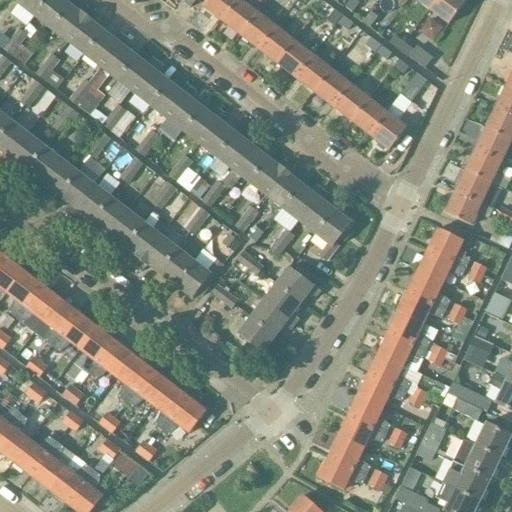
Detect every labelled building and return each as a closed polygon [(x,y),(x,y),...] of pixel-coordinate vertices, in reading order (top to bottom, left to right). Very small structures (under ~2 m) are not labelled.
[(20,0),(16,6),(33,18),(47,0),(20,0)] [(47,0),(33,18),(50,31),(69,6),(61,0),(47,0)] [(185,0),(183,4),(189,9),(194,3),(196,0),(185,0)] [(207,0),(202,7),(221,22),(238,0),(207,0)] [(238,0),(221,22),(239,36),(257,14),(259,11),(248,3),(250,0),(238,0)] [(354,0),(351,0),(345,8),(352,14),(360,4),(354,0)] [(415,0),(429,11),(437,0),(415,0)] [(461,0),(437,0),(429,11),(449,25),(465,3),(461,0)] [(69,6),(50,31),(66,44),(91,12),(86,8),(80,14),(69,6)] [(327,21),(334,27),(343,16),(335,10),(327,21)] [(91,12),(66,44),(71,48),(83,57),(102,32),(92,24),(97,16),(91,12)] [(370,29),(378,19),(370,12),(362,22),(370,29)] [(239,36),(258,51),(275,29),(257,14),(239,36)] [(353,25),(343,17),(338,23),(348,31),(353,25)] [(275,29),(258,51),(277,65),(294,43),(275,29)] [(19,30),(12,39),(20,46),(27,37),(27,36),(23,33),(19,30)] [(102,32),(83,57),(87,60),(99,70),(124,38),(119,34),(113,40),(102,32)] [(395,35),(388,44),(399,51),(405,43),(395,35)] [(124,38),(99,70),(109,77),(116,83),(135,58),(125,50),(130,42),(124,38)] [(371,38),(365,46),(375,53),(381,46),(371,38)] [(12,39),(3,50),(12,57),(20,46),(12,39)] [(277,65),(295,80),(312,58),(294,43),(277,65)] [(417,47),(414,51),(405,43),(399,51),(408,59),(409,57),(425,69),(433,59),(417,47)] [(386,62),(392,55),(382,47),(376,54),(386,62)] [(51,55),(44,64),(53,71),(60,62),(51,55)] [(12,64),(3,57),(0,60),(0,71),(3,74),(12,64)] [(135,58),(116,83),(133,96),(158,64),(152,59),(146,66),(135,58)] [(295,80),(314,94),(331,72),(312,58),(295,80)] [(409,67),(399,60),(393,68),(403,75),(409,67)] [(35,75),(44,82),(53,71),(44,64),(35,75)] [(158,64),(133,96),(149,109),(169,84),(159,76),(158,75),(163,68),(158,64)] [(331,72),(314,94),(332,108),(349,86),(331,72)] [(428,82),(417,74),(400,95),(411,103),(428,82)] [(88,92),(93,86),(89,83),(85,80),(77,90),(85,96),(88,92)] [(45,88),(35,82),(28,91),(37,98),(45,88)] [(169,84),(149,109),(166,122),(191,89),(185,85),(178,91),(169,84)] [(368,101),(349,86),(332,108),(351,123),(368,101)] [(511,90),(506,88),(496,109),(511,116),(511,90)] [(191,89),(166,122),(182,134),(202,109),(194,103),(191,101),(196,93),(191,89)] [(69,100),(77,106),(85,96),(77,90),(69,100)] [(28,91),(20,103),(29,109),(37,98),(28,91)] [(77,106),(90,116),(95,110),(101,102),(88,92),(85,96),(77,106)] [(386,115),(368,101),(351,123),(369,137),(386,115)] [(119,123),(126,113),(118,106),(110,116),(119,123)] [(78,114),(69,108),(61,117),(70,125),(78,114)] [(202,109),(182,134),(199,147),(218,122),(224,115),(218,110),(211,117),(202,109)] [(511,116),(496,109),(485,130),(511,143),(511,141),(511,116)] [(0,112),(0,134),(10,121),(0,112)] [(388,152),(406,130),(386,115),(369,137),(388,152)] [(102,126),(111,133),(119,123),(110,116),(102,126)] [(61,117),(53,128),(62,135),(70,125),(61,117)] [(10,121),(0,134),(0,154),(1,155),(0,157),(0,164),(2,166),(27,133),(10,121)] [(218,122),(199,147),(215,160),(235,135),(218,122)] [(153,147),(160,137),(151,130),(143,140),(153,147)] [(485,130),(475,151),(501,164),(502,162),(511,143),(485,130)] [(27,133),(2,166),(8,171),(14,165),(23,172),(43,146),(27,133)] [(111,140),(102,133),(94,142),(103,150),(111,140)] [(235,135),(215,160),(231,172),(232,173),(252,148),(250,147),(235,135)] [(135,151),(144,158),(153,147),(143,140),(135,151)] [(217,181),(211,189),(220,196),(226,189),(230,192),(240,179),(249,186),(268,161),(263,157),(257,153),(262,145),(256,140),(250,147),(252,148),(232,173),(231,172),(221,185),(217,181)] [(94,142),(86,154),(95,160),(103,150),(94,142)] [(43,146),(23,172),(35,181),(30,188),(35,191),(60,159),(43,146)] [(475,151),(465,172),(491,185),(496,173),(501,164),(475,151)] [(188,170),(193,163),(184,156),(177,166),(186,172),(188,170)] [(144,165),(135,158),(127,168),(136,175),(144,165)] [(60,159),(35,191),(41,196),(47,190),(56,198),(76,172),(60,159)] [(268,161),(249,186),(265,199),(290,167),(284,162),(277,168),(268,161)] [(168,176),(178,183),(186,172),(177,166),(168,176)] [(290,167),(265,199),(282,212),(301,187),(298,184),(290,178),(295,170),(290,167)] [(127,168),(119,179),(128,186),(136,175),(127,168)] [(200,180),(188,170),(186,172),(178,183),(191,193),(200,180)] [(76,172),(56,198),(67,206),(63,213),(68,217),(93,184),(76,172)] [(465,172),(455,193),(492,212),(497,201),(485,196),(491,185),(465,172)] [(208,187),(200,180),(191,193),(199,199),(208,187)] [(93,184),(68,217),(74,222),(80,216),(89,223),(110,197),(93,184)] [(177,190),(168,184),(160,193),(169,200),(177,190)] [(301,187),(282,212),(298,225),(323,193),(317,187),(310,194),(301,187)] [(220,196),(211,189),(202,201),(211,209),(220,196)] [(160,193),(152,204),(161,211),(169,200),(160,193)] [(323,193),(298,225),(315,238),(334,213),(333,211),(323,204),(328,196),(323,193)] [(455,193),(444,215),(470,227),(476,215),(489,220),(492,212),(455,193)] [(110,197),(89,223),(100,232),(96,239),(101,242),(126,210),(110,197)] [(259,214),(250,207),(243,216),(252,223),(259,214)] [(511,213),(501,208),(496,218),(506,224),(511,213)] [(210,216),(201,209),(193,219),(202,226),(210,216)] [(126,210),(101,242),(107,247),(113,241),(123,249),(143,223),(126,210)] [(334,213),(315,238),(327,247),(319,257),(328,263),(339,247),(336,244),(339,241),(345,245),(351,237),(345,233),(351,225),(334,213)] [(235,228),(255,243),(260,237),(249,228),(252,223),(243,216),(235,228)] [(193,219),(185,230),(194,236),(202,226),(193,219)] [(143,223),(123,249),(134,257),(129,264),(134,268),(159,235),(143,223)] [(294,237),(285,230),(278,239),(287,246),(294,237)] [(462,243),(437,230),(427,252),(465,271),(470,261),(465,258),(466,254),(458,251),(462,243)] [(159,235),(134,268),(141,273),(147,267),(156,274),(176,248),(159,235)] [(278,239),(275,244),(270,250),(271,252),(279,258),(287,246),(278,239)] [(176,248),(156,274),(167,283),(162,290),(169,295),(174,288),(172,287),(192,261),(176,248)] [(243,252),(237,260),(246,268),(247,269),(253,261),(253,260),(243,252)] [(465,271),(427,252),(417,272),(442,285),(447,274),(462,277),(465,271)] [(4,258),(0,262),(0,290),(5,294),(22,272),(4,258)] [(192,261),(172,287),(174,288),(189,300),(195,293),(200,297),(207,289),(205,287),(221,266),(218,264),(215,261),(207,272),(192,261)] [(253,261),(247,269),(257,277),(264,269),(253,261)] [(474,264),(471,271),(482,277),(486,270),(474,264)] [(308,293),(316,298),(320,292),(313,286),(287,267),(274,284),(301,303),(308,293)] [(471,271),(467,279),(479,284),(482,277),(471,271)] [(22,272),(5,294),(14,301),(9,314),(15,319),(40,286),(22,272)] [(438,293),(442,285),(417,272),(407,293),(445,311),(449,302),(438,293)] [(274,284),(262,301),(295,326),(299,320),(293,314),(301,303),(274,284)] [(212,310),(218,299),(220,301),(228,292),(218,285),(211,294),(203,306),(212,310)] [(40,286),(15,319),(23,325),(34,316),(41,322),(58,300),(40,286)] [(232,310),(235,306),(239,301),(228,292),(220,301),(232,310)] [(407,293),(397,313),(422,326),(427,315),(442,319),(445,311),(407,293)] [(41,322),(33,332),(34,333),(45,342),(51,347),(76,314),(58,300),(41,322)] [(262,301),(249,318),(275,338),(283,327),(291,331),(295,326),(262,301)] [(454,305),(450,314),(463,320),(464,319),(468,311),(454,305)] [(397,313),(387,334),(425,353),(429,343),(418,334),(422,326),(397,313)] [(76,314),(51,347),(60,353),(70,344),(78,350),(94,328),(76,314)] [(450,314),(448,320),(460,326),(463,320),(450,314)] [(249,318),(236,335),(247,343),(243,348),(251,354),(255,349),(263,354),(275,338),(249,318)] [(94,328),(78,350),(87,357),(82,370),(87,375),(113,342),(94,328)] [(12,340),(3,334),(0,337),(0,349),(2,351),(12,340)] [(402,367),(417,374),(425,353),(387,334),(377,354),(402,367)] [(465,354),(485,365),(489,356),(490,357),(495,346),(473,335),(468,346),(465,354)] [(113,342),(87,375),(96,381),(107,372),(114,378),(131,356),(113,342)] [(434,346),(430,355),(443,361),(448,352),(434,346)] [(377,354),(367,375),(406,394),(410,385),(397,377),(402,367),(377,354)] [(427,362),(440,368),(443,361),(430,355),(427,362)] [(131,356),(114,378),(124,385),(119,399),(124,403),(149,369),(131,356)] [(34,357),(25,369),(31,373),(40,362),(34,357)] [(0,375),(2,377),(11,366),(4,360),(0,364),(0,375)] [(494,376),(511,384),(511,365),(511,366),(500,361),(494,376)] [(48,368),(40,362),(31,373),(39,379),(48,368)] [(149,369),(124,403),(133,409),(144,400),(150,405),(167,383),(149,369)] [(357,395),(382,408),(387,398),(402,402),(406,394),(367,375),(357,395)] [(493,404),(511,413),(511,384),(494,376),(489,386),(500,391),(493,404)] [(439,396),(444,386),(436,382),(432,392),(439,396)] [(167,383),(150,405),(160,413),(155,427),(160,431),(185,397),(167,383)] [(452,383),(447,394),(471,405),(483,411),(487,413),(493,402),(452,383)] [(34,384),(25,395),(31,399),(40,388),(34,384)] [(62,397),(67,401),(76,389),(70,385),(62,397)] [(39,405),(47,394),(40,388),(31,399),(39,405)] [(411,396),(424,402),(424,401),(428,394),(415,388),(411,396)] [(75,407),(85,396),(76,389),(67,401),(75,407)] [(447,394),(442,406),(477,422),(483,411),(471,405),(447,394)] [(386,435),(390,426),(378,417),(382,408),(357,395),(347,416),(386,435)] [(411,396),(407,403),(420,409),(424,402),(411,396)] [(185,397),(160,431),(170,438),(181,429),(187,434),(204,412),(185,397)] [(0,440),(20,415),(13,409),(8,415),(3,412),(0,415),(0,440)] [(62,423),(68,428),(76,416),(71,412),(62,423)] [(107,413),(98,425),(104,429),(112,417),(107,413)] [(20,415),(0,440),(0,453),(12,463),(29,440),(22,434),(27,421),(20,415)] [(75,434),(84,422),(76,416),(68,428),(75,434)] [(367,440),(383,444),(386,435),(347,416),(337,437),(362,449),(367,440)] [(121,424),(112,417),(104,429),(112,435),(121,424)] [(431,423),(430,425),(420,447),(436,454),(447,431),(431,423)] [(485,424),(474,446),(499,459),(510,436),(485,424)] [(395,429),(391,437),(404,444),(408,435),(395,429)] [(362,449),(337,437),(327,457),(366,476),(370,468),(358,459),(362,449)] [(391,437),(387,446),(400,452),(400,451),(404,444),(391,437)] [(29,440),(12,463),(30,477),(56,443),(49,438),(38,447),(29,440)] [(107,440),(98,451),(104,456),(113,444),(107,440)] [(452,463),(488,480),(499,459),(474,446),(463,441),(452,463)] [(143,442),(135,453),(140,457),(149,445),(143,442)] [(56,443),(30,477),(48,491),(66,468),(58,462),(63,448),(56,443)] [(111,462),(120,450),(113,444),(104,456),(111,462)] [(148,463),(158,452),(149,445),(140,457),(148,463)] [(415,456),(431,464),(436,454),(420,447),(415,456)] [(317,478),(342,491),(347,481),(363,485),(366,476),(327,457),(317,478)] [(452,463),(442,485),(478,502),(488,480),(452,463)] [(66,468),(48,491),(67,505),(92,471),(86,466),(74,475),(66,468)] [(92,471),(67,505),(76,511),(90,511),(103,496),(94,490),(99,477),(92,471)] [(375,471),(371,479),(384,485),(388,477),(375,471)] [(371,479),(367,486),(380,493),(384,485),(371,479)] [(384,485),(380,493),(383,494),(389,497),(392,489),(384,485)] [(441,511),(442,511),(472,511),(478,502),(442,485),(435,499),(445,503),(441,511)] [(394,500),(404,505),(404,506),(416,511),(439,511),(441,510),(427,504),(429,501),(401,487),(394,500)] [(320,511),(302,495),(287,511),(320,511)]
